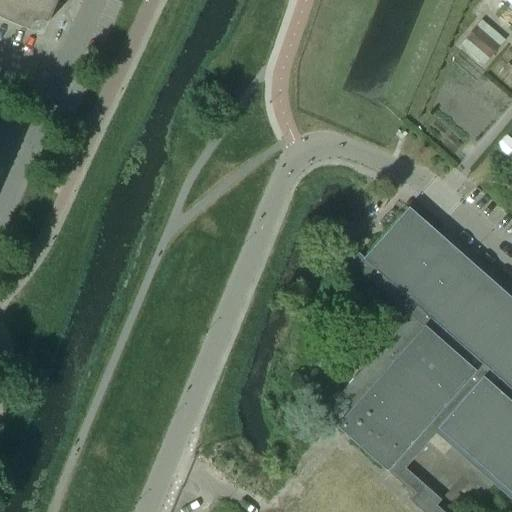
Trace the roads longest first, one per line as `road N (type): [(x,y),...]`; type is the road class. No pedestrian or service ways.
road 1 (unclassified): [(145,511),(294,157),(307,144),(401,170),(511,253)]
road 2 (residential): [(30,142),(92,0)]
